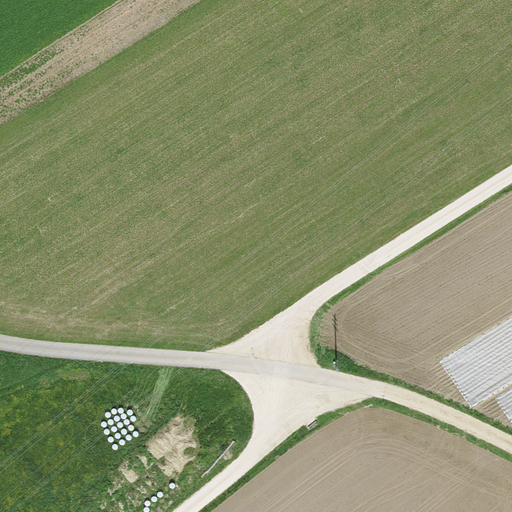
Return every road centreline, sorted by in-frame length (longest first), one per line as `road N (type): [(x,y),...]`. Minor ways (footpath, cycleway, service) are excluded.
road 1 (track): [(511,445),(414,399),(336,377),(0,341)]
road 2 (track): [(185,511),(262,444),(284,342),(300,313),(511,173)]
